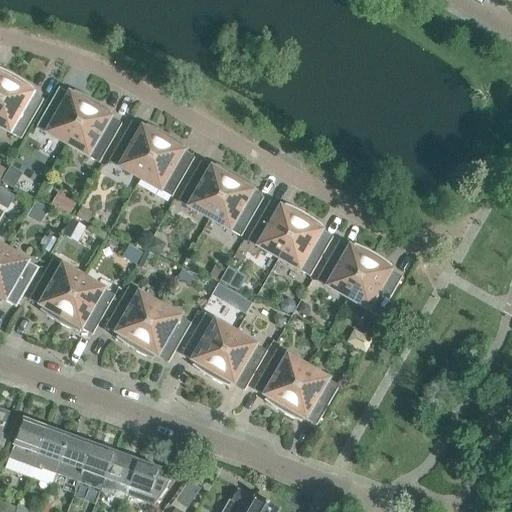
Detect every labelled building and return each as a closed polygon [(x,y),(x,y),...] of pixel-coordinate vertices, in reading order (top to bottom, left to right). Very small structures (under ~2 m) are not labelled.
[(0,101),(14,77),(8,73),(1,70),(0,69),(0,101)] [(14,77),(0,101),(0,128),(20,140),(42,101),(29,93),(32,89),(26,84),(20,80),(14,77)] [(35,128),(67,146),(93,101),(86,97),(80,94),(73,91),(71,96),(58,88),(35,128)] [(99,104),(93,101),(67,146),(98,164),(121,124),(107,117),(110,113),(105,108),(99,104)] [(131,122),(108,162),(139,180),(165,135),(159,131),(152,128),(146,125),(144,130),(131,122)] [(171,138),(165,135),(139,180),(171,198),(193,158),(180,151),(183,147),(177,142),(171,138)] [(200,162),(177,201),(209,220),(235,174),(228,171),(222,168),(215,165),(213,170),(200,162)] [(1,184),(11,190),(17,179),(7,173),(1,184)] [(241,178),(235,174),(209,220),(240,238),(263,198),(249,190),(252,187),(247,182),(241,178)] [(0,203),(9,208),(15,195),(0,187),(0,203)] [(57,196),(51,206),(68,216),(74,205),(57,196)] [(283,210),(269,202),(246,241),(278,259),(304,214),(298,211),(291,208),(284,205),(283,210)] [(30,217),(44,224),(49,212),(35,205),(30,217)] [(75,218),(87,225),(92,215),(81,208),(75,218)] [(310,218),(304,214),(278,259),(309,277),(332,238),(319,230),(322,226),(316,222),(310,218)] [(71,220),(62,236),(77,243),(85,228),(71,220)] [(152,255),(158,258),(165,245),(152,238),(145,251),(152,255)] [(347,299),(373,254),(367,251),(360,248),(354,245),(352,249),(339,242),(316,281),(347,299)] [(139,254),(131,249),(127,258),(135,263),(139,254)] [(38,269),(6,251),(0,261),(0,304),(1,301),(15,308),(38,269)] [(145,251),(137,267),(144,271),(152,255),(145,251)] [(236,252),(232,259),(239,263),(243,256),(236,252)] [(379,258),(373,254),(347,299),(379,317),(401,278),(388,270),(391,266),(385,262),(379,258)] [(186,259),(181,268),(192,274),(195,268),(192,262),(186,259)] [(83,278),(51,260),(28,300),(42,307),(39,311),(44,316),(50,320),(57,324),(83,278)] [(179,271),(174,280),(179,283),(185,282),(188,275),(179,271)] [(221,283),(230,288),(234,282),(232,277),(226,274),(221,283)] [(114,297),(83,278),(57,324),(63,327),(69,330),(76,333),(78,328),(91,336),(114,297)] [(213,296),(222,301),(228,290),(219,285),(213,296)] [(159,306),(127,288),(105,328),(118,335),(115,339),(121,343),(127,348),(133,351),(159,306)] [(252,304),(243,299),(237,310),(246,315),(252,304)] [(288,313),(293,305),(288,301),(284,302),(280,309),(288,313)] [(302,303),(297,313),(306,318),(309,311),(307,306),(302,303)] [(190,324),(159,306),(133,351),(139,355),(146,358),(152,360),(154,356),(167,364),(190,324)] [(274,326),(279,329),(284,320),(276,315),(272,321),(274,326)] [(197,371),(203,375),(209,379),(235,334),(204,316),(181,355),(194,363),(191,367),(197,371)] [(266,352),(235,334),(209,379),(215,382),(222,385),(228,388),(230,384),(244,391),(266,352)] [(359,336),(350,339),(348,343),(364,354),(370,343),(359,336)] [(269,406),(275,410),(281,414),(307,369),(276,351),(253,390),(267,398),(264,402),(269,406)] [(339,387),(307,369),(281,414),(288,417),(294,420),(301,423),(302,418),(316,426),(339,387)] [(9,460),(32,469),(46,430),(23,421),(13,447),(14,447),(9,460)] [(41,472),(42,470),(55,475),(69,438),(46,430),(32,469),(41,472)] [(69,438),(55,475),(78,483),(91,446),(69,438)] [(91,446),(78,483),(100,492),(114,455),(91,446)] [(125,496),(126,493),(137,463),(114,455),(100,492),(100,493),(123,502),(125,496)] [(159,471),(137,463),(126,493),(125,496),(153,507),(166,489),(169,482),(157,478),(159,471)] [(186,510),(200,490),(189,482),(175,502),(186,510)] [(278,511),(279,511),(254,497),(252,501),(237,492),(229,505),(240,511),(278,511)]
